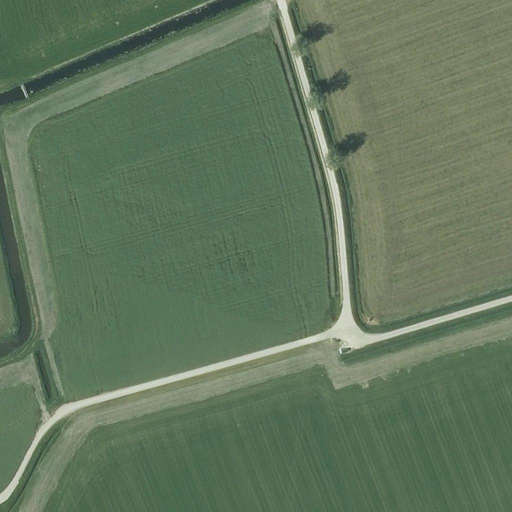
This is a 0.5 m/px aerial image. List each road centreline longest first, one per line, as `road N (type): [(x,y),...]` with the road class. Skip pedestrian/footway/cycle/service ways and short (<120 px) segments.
road 1 (unclassified): [(0,499),(41,432),(72,405),(347,329)]
road 2 (unclassified): [(347,329),(335,196),(281,0)]
road 3 (unclassified): [(347,329),(373,339),(511,298)]
